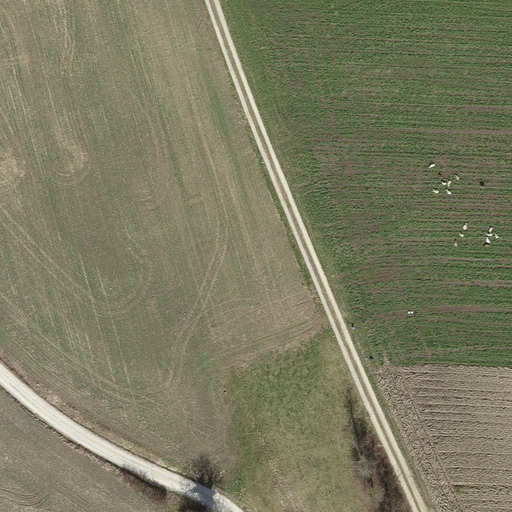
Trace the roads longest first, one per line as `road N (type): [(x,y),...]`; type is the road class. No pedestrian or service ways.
road 1 (track): [(413,511),(210,0)]
road 2 (track): [(231,511),(87,437),(0,370)]
